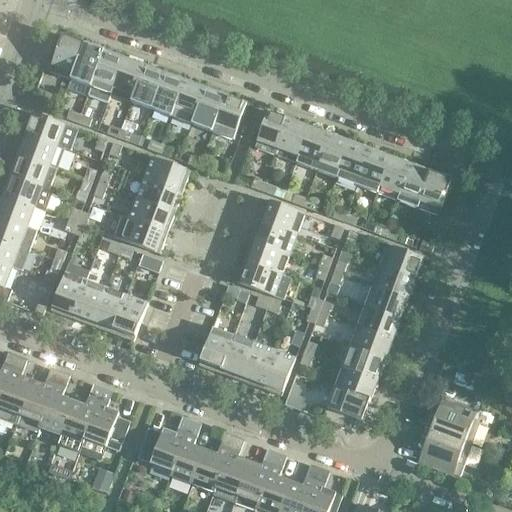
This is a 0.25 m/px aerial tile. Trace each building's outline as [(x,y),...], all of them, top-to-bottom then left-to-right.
[(85,45),(63,37),(53,63),(47,61),(44,70),(50,72),(71,80),(80,59),(85,45)] [(80,59),(71,80),(91,88),(104,52),(85,45),(80,59)] [(104,52),(91,88),(89,94),(109,102),(111,95),(125,59),(104,52)] [(125,59),(111,95),(131,103),(145,67),(125,59)] [(145,67),(131,103),(152,110),(165,74),(145,67)] [(165,74),(152,110),(172,118),(185,82),(165,74)] [(185,82),(172,118),(192,125),(205,89),(185,82)] [(205,89),(192,125),(212,133),(225,97),(205,89)] [(225,97),(212,133),(234,141),(247,105),(225,97)] [(44,102),(33,98),(30,107),(41,111),(44,102)] [(69,111),(66,120),(78,124),(81,116),(69,111)] [(255,148),(276,156),(289,120),(268,113),(255,148)] [(34,114),(26,135),(58,146),(65,149),(69,150),(77,130),(34,114)] [(81,116),(78,124),(89,128),(92,120),(81,116)] [(289,120),(276,156),(296,164),(309,128),(289,120)] [(110,126),(107,135),(118,139),(121,130),(110,126)] [(309,128),(296,164),(316,171),(329,135),(309,128)] [(121,130),(118,139),(137,145),(141,137),(121,130)] [(26,135),(19,155),(50,168),(56,170),(57,170),(65,149),(58,146),(26,135)] [(329,135),(316,171),(336,179),(349,143),(329,135)] [(99,139),(95,150),(103,154),(108,142),(99,139)] [(150,141),(147,150),(159,154),(162,145),(150,141)] [(349,143),(336,179),(357,186),(370,151),(349,143)] [(114,144),(109,155),(118,158),(122,147),(114,144)] [(162,145),(159,154),(170,158),(173,150),(162,145)] [(370,151),(357,186),(377,194),(390,158),(370,151)] [(19,155),(11,176),(43,187),(48,189),(56,170),(50,168),(19,155)] [(191,156),(188,165),(199,169),(202,160),(191,156)] [(152,158),(144,179),(183,194),(191,173),(152,158)] [(390,158),(377,194),(397,201),(410,166),(390,158)] [(202,160),(199,169),(210,174),(214,165),(202,160)] [(410,166),(397,201),(417,209),(425,187),(430,173),(410,166)] [(88,169),(84,180),(92,183),(96,172),(88,169)] [(425,187),(417,209),(439,217),(452,181),(430,173),(425,187)] [(103,174),(98,185),(107,188),(111,177),(103,174)] [(11,176),(3,196),(35,208),(43,211),(50,190),(48,189),(43,187),(11,176)] [(144,179),(137,200),(175,214),(183,194),(144,179)] [(92,183),(84,180),(80,191),(88,194),(92,183)] [(254,180),(251,189),(262,193),(266,184),(254,180)] [(266,184),(262,193),(274,197),(277,188),(266,184)] [(98,185),(94,197),(102,199),(107,188),(98,185)] [(295,195),(292,203),(303,207),(306,199),(295,195)] [(3,196),(0,205),(0,217),(28,228),(35,208),(3,196)] [(306,199),(303,207),(314,211),(318,203),(306,199)] [(137,200),(130,220),(168,234),(175,214),(137,200)] [(267,201),(259,222),(297,236),(305,215),(267,201)] [(73,209),(69,220),(77,223),(81,212),(73,209)] [(335,210),(332,218),(344,222),(347,214),(335,210)] [(81,212),(77,223),(86,226),(90,215),(81,212)] [(347,214),(344,222),(355,227),(358,218),(347,214)] [(0,217),(0,241),(28,252),(35,231),(28,228),(0,217)] [(77,223),(69,220),(65,232),(73,235),(77,223)] [(130,220),(122,241),(160,255),(168,234),(130,220)] [(259,222),(251,242),(289,257),(297,236),(259,222)] [(77,223),(73,235),(81,238),(86,226),(77,223)] [(376,225),(373,233),(384,238),(387,229),(376,225)] [(344,229),(335,226),(331,238),(339,241),(344,229)] [(387,229),(384,238),(396,242),(399,233),(387,229)] [(350,232),(345,243),(354,246),(358,235),(350,232)] [(0,241),(0,263),(13,269),(20,272),(28,252),(0,241)] [(251,242),(244,263),(282,277),(289,257),(251,242)] [(422,242),(419,250),(431,255),(434,246),(422,242)] [(122,248),(110,244),(107,252),(119,256),(122,248)] [(387,246),(380,267),(415,280),(423,259),(387,246)] [(122,248),(119,256),(130,260),(134,252),(122,248)] [(58,249),(54,261),(62,264),(66,252),(58,249)] [(163,263),(142,255),(138,263),(160,271),(163,263)] [(324,256),(320,267),(328,271),(333,259),(324,256)] [(62,264),(54,261),(49,272),(58,275),(62,264)] [(339,261),(334,273),(343,276),(347,265),(339,261)] [(0,300),(8,304),(12,291),(5,289),(13,269),(0,263),(0,300)] [(244,263),(236,283),(274,297),(282,277),(244,263)] [(328,271),(320,267),(315,279),(324,282),(328,271)] [(380,267),(372,287),(407,301),(415,280),(380,267)] [(334,273),(330,284),(339,287),(343,276),(334,273)] [(65,274),(51,312),(72,320),(86,282),(65,274)] [(86,282),(72,320),(93,327),(107,289),(86,282)] [(229,287),(225,295),(237,300),(240,291),(229,287)] [(372,287),(364,308),(400,321),(407,301),(372,287)] [(107,289),(93,327),(113,335),(127,297),(107,289)] [(318,300),(321,292),(314,289),(311,297),(315,299),(318,300)] [(127,297),(113,335),(134,343),(148,304),(127,297)] [(270,303),(258,298),(255,306),(267,311),(270,303)] [(315,299),(311,310),(319,313),(324,302),(315,299)] [(38,301),(34,313),(42,316),(47,304),(38,301)] [(324,302),(319,313),(328,316),(332,305),(324,302)] [(270,303),(267,311),(278,315),(281,307),(270,303)] [(364,308),(357,328),(392,341),(400,321),(364,308)] [(307,321),(309,322),(315,324),(319,313),(311,310),(307,321)] [(319,313),(315,324),(324,327),(328,316),(319,313)] [(357,328),(349,349),(384,362),(392,341),(357,328)] [(213,329),(199,367),(220,375),(234,337),(213,329)] [(300,348),(304,335),(296,332),(291,345),(300,348)] [(234,337),(220,375),(240,382),(254,344),(234,337)] [(309,342),(304,354),(313,357),(317,346),(309,342)] [(254,344),(240,382),(261,390),(275,351),(254,344)] [(349,349),(342,368),(377,382),(384,362),(349,349)] [(275,351),(261,390),(282,397),(296,359),(275,351)] [(304,354),(300,365),(308,368),(313,357),(304,354)] [(0,374),(0,408),(18,358),(8,355),(0,375),(0,374)] [(0,408),(0,421),(16,427),(20,417),(32,382),(21,378),(27,362),(18,358),(0,408)] [(342,368),(334,389),(369,402),(377,382),(342,368)] [(32,382),(20,417),(16,427),(36,434),(39,429),(40,424),(60,374),(51,370),(44,386),(32,382)] [(446,400),(443,410),(442,411),(439,409),(431,431),(472,446),(479,426),(486,428),(491,415),(478,410),(480,403),(470,399),(478,379),(458,371),(453,384),(444,380),(438,396),(446,400)] [(60,374),(40,424),(39,429),(61,437),(74,402),(63,397),(70,378),(60,374)] [(74,402),(61,437),(58,446),(76,453),(81,452),(85,441),(84,440),(85,437),(103,390),(93,386),(86,407),(74,402)] [(334,389),(322,420),(348,430),(352,418),(362,422),(369,402),(334,389)] [(103,390),(85,437),(84,440),(85,441),(106,449),(109,440),(123,445),(132,419),(106,409),(112,393),(103,390)] [(299,393),(290,390),(284,406),(301,412),(304,404),(299,393)] [(141,452),(154,457),(151,464),(173,472),(172,473),(173,474),(174,471),(192,423),(182,419),(176,435),(150,426),(141,452)] [(173,474),(172,473),(171,477),(193,485),(205,451),(194,447),(201,426),(192,423),(174,471),(173,474)] [(464,466),(472,446),(431,431),(419,463),(460,478),(464,466)] [(205,451),(193,485),(215,493),(216,490),(215,489),(235,439),(225,435),(217,455),(205,451)] [(216,490),(215,493),(213,497),(233,504),(236,496),(249,462),(238,458),(244,442),(235,439),(215,489),(216,490)] [(249,462),(236,496),(258,504),(258,505),(259,505),(260,502),(277,454),(267,451),(261,467),(249,462)] [(259,505),(258,505),(256,508),(265,511),(279,511),(291,483),(279,479),(287,458),(277,454),(260,502),(259,505)] [(291,483),(279,511),(304,511),(319,470),(310,467),(303,487),(291,483)] [(94,490),(107,495),(114,475),(101,470),(94,490)] [(336,511),(342,497),(324,490),(329,474),(319,470),(304,511),(336,511)] [(134,492),(123,488),(119,499),(130,503),(134,492)]
